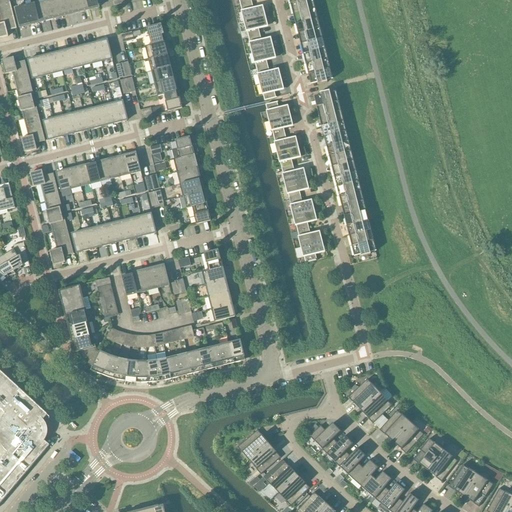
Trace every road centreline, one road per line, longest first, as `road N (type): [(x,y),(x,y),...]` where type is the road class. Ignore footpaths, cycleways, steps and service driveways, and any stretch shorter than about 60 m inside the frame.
road 1 (residential): [(324,364),(363,354),(278,0)]
road 2 (residential): [(209,116),(0,168)]
road 3 (residential): [(47,278),(238,232)]
road 4 (residential): [(0,49),(180,3)]
road 5 (residential): [(332,409),(393,471),(459,511)]
road 6 (tertiary): [(274,377),(238,232)]
road 7 (tertiary): [(149,424),(177,405),(274,377)]
road 8 (residential): [(361,511),(284,437),(285,424)]
